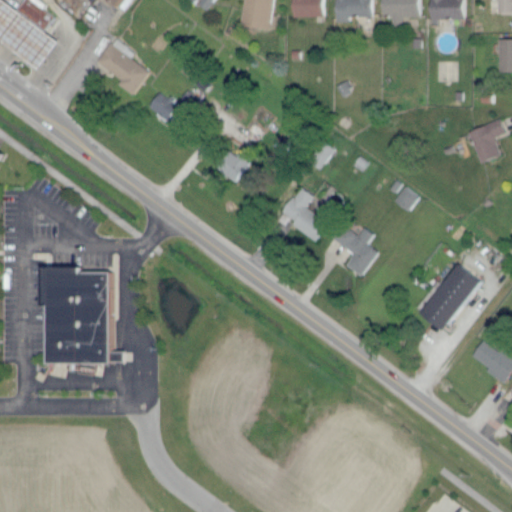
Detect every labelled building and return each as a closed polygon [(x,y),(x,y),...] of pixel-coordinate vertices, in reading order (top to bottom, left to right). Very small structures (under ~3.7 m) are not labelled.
[(0,0),(8,0),(19,8),(25,0),(32,0),(56,17),(47,28),(61,39),(41,65),(0,34),(0,0)] [(106,0),(121,9),(126,0),(106,0)] [(214,0),(208,9),(199,3),(201,0),(214,0)] [(273,0),(270,26),(242,23),(245,0),(273,0)] [(324,0),(324,14),(295,15),(295,0),(324,0)] [(371,0),(371,14),(349,14),(349,20),(338,20),(338,0),(371,0)] [(422,0),(422,15),(403,15),(403,22),(394,22),(394,14),(385,14),(385,0),(422,0)] [(465,0),(465,16),(434,16),(433,0),(465,0)] [(511,10),(503,10),(502,0),(511,0),(511,10)] [(133,93),(119,82),(122,77),(98,58),(111,40),(114,42),(118,36),(128,45),(135,51),(132,56),(151,70),(133,93)] [(511,70),(501,70),(501,38),(511,37),(511,70)] [(172,121),(167,118),(166,120),(156,113),(158,111),(150,105),(160,91),(169,97),(171,93),(177,97),(174,101),(178,103),(188,89),(202,98),(193,111),(187,107),(180,117),(177,114),(172,121)] [(483,161),(470,132),(500,119),(507,133),(496,138),(498,143),(497,144),(501,153),(483,161)] [(237,180),(218,166),(231,149),(239,154),(241,151),(252,160),(237,180)] [(314,194),(306,205),(329,221),(317,239),(293,222),(296,218),(291,215),(286,223),(280,218),(285,210),(284,209),(294,195),(295,196),(303,186),(314,194)] [(395,201),(408,212),(420,197),(406,186),(395,201)] [(344,222),(360,234),(365,226),(374,233),(369,241),(380,250),(362,274),(347,262),(353,254),(346,248),(347,247),(334,237),(344,222)] [(50,360),(50,301),(46,301),(47,262),(85,262),(85,268),(115,268),(115,347),(128,348),(128,357),(115,357),(115,360),(50,360)] [(447,328),(419,306),(441,279),(446,283),(463,262),(485,280),(447,328)] [(511,370),(504,381),(487,369),(489,366),(473,354),(484,339),(498,350),(500,347),(511,355),(511,370)]
